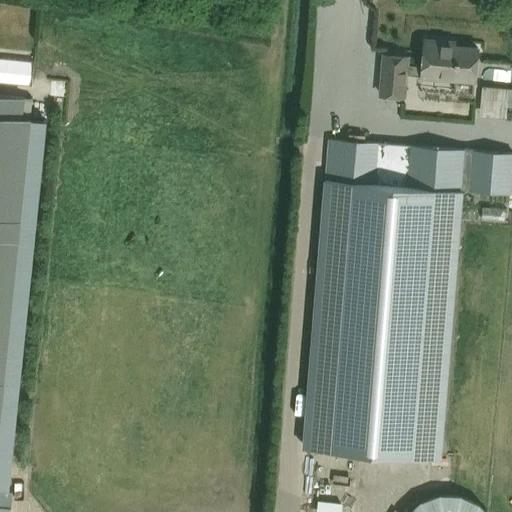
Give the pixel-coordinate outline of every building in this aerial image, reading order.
[(383,54),(379,94),(403,96),(405,78),(421,80),(474,85),(477,48),(453,46),(454,42),(424,39),(422,65),(406,64),(407,56),(383,54)] [(494,94),(511,94),(511,65),(495,65),(494,94)] [(0,511),(7,511),(9,505),(7,505),(44,133),(28,131),(29,118),(21,118),(23,98),(0,95),(0,511)] [(316,137),(314,161),(326,162),(327,138),(316,137)] [(326,162),(304,446),(385,452),(438,456),(441,457),(445,409),(460,220),(462,188),(510,192),(511,165),(511,163),(511,152),(476,149),(449,147),(418,145),(364,141),(327,138),(326,162)] [(487,511),(484,508),(482,506),(478,503),(474,501),(469,498),(464,497),(459,495),(453,495),(449,494),(445,495),(441,495),(438,496),(436,496),(433,497),(430,498),(426,500),(421,503),(417,506),(413,510),(411,511),(487,511)]
